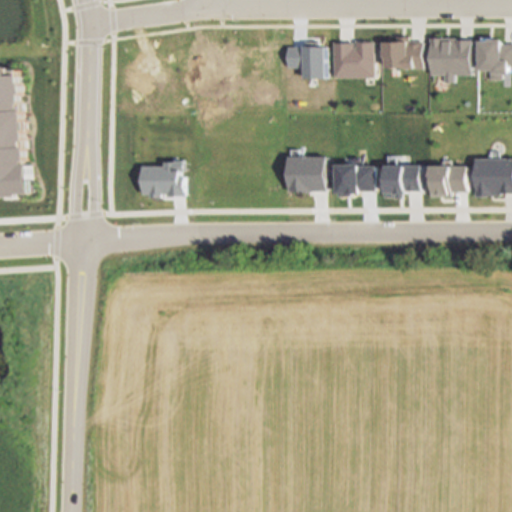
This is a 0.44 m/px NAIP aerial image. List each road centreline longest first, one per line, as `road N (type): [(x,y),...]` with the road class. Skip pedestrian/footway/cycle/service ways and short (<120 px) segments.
road 1 (residential): [(81,243),(511,229)]
road 2 (residential): [(90,23),(202,9),(511,6)]
road 3 (residential): [(67,511),(81,243)]
road 4 (residential): [(81,243),(95,217),(88,112)]
road 5 (residential): [(88,112),(76,148),(81,243)]
